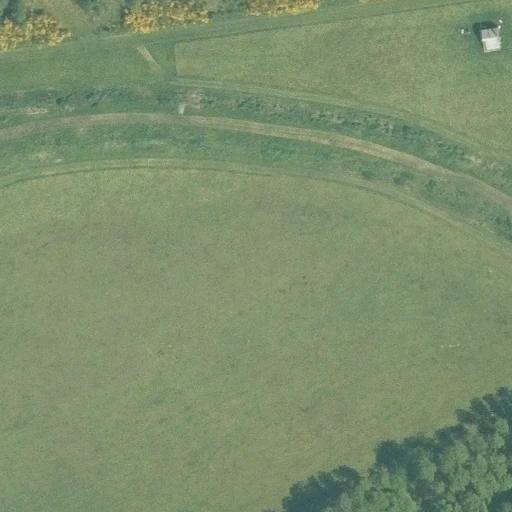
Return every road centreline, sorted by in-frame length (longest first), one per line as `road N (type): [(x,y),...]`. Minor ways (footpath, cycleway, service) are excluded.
road 1 (track): [(0,54),(397,0)]
road 2 (track): [(511,421),(318,511)]
